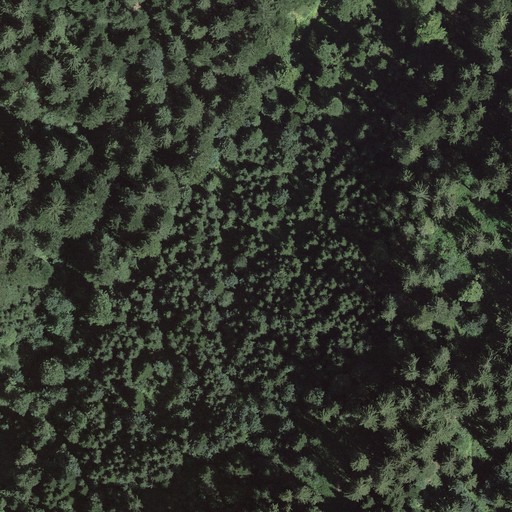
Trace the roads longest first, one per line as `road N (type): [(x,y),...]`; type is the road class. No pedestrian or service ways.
road 1 (track): [(140,511),(368,355),(435,321),(458,325),(465,339),(482,511)]
road 2 (track): [(205,152),(300,117),(389,56),(452,60),(511,89)]
